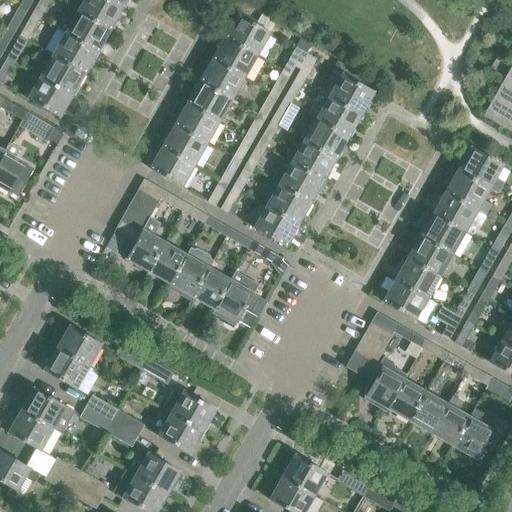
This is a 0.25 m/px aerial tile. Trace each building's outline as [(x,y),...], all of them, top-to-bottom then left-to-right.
[(22,0),(18,8),(26,13),(32,0),(22,0)] [(39,0),(31,16),(39,20),(50,0),(39,0)] [(84,0),(77,13),(109,31),(121,9),(105,0),(84,0)] [(105,0),(121,9),(126,0),(105,0)] [(26,13),(18,8),(5,30),(13,35),(26,13)] [(57,30),(96,53),(109,31),(77,13),(71,24),(65,21),(61,23),(57,30)] [(269,34),(237,15),(224,38),(256,56),(269,34)] [(18,37),(26,42),(39,20),(31,16),(18,37)] [(13,35),(5,30),(0,38),(0,55),(1,56),(13,35)] [(52,57),(84,74),(96,53),(57,30),(45,52),(52,57)] [(26,42),(18,37),(6,59),(14,64),(26,42)] [(295,48),(304,53),(310,43),(301,37),(295,48)] [(256,56),(224,38),(212,60),(244,78),(256,56)] [(282,71),(290,75),(294,67),(297,69),(306,54),(304,53),(295,48),(282,71)] [(295,78),(303,83),(316,60),(306,54),(297,69),(300,70),(295,78)] [(71,96),(84,74),(52,57),(40,79),(71,96)] [(14,64),(6,59),(0,69),(0,84),(1,85),(14,64)] [(231,100),(244,78),(212,60),(199,82),(231,100)] [(362,76),(336,61),(319,92),(327,97),(360,115),(373,93),(357,84),(362,76)] [(511,88),(511,66),(501,83),(511,88)] [(282,71),(269,92),(277,97),(290,75),(282,71)] [(283,100),(290,105),(303,83),(295,78),(283,100)] [(71,96),(40,79),(27,101),(59,119),(71,96)] [(199,82),(187,103),(219,122),(231,100),(199,82)] [(511,88),(501,83),(492,100),(511,110),(511,88)] [(265,119),(277,97),(269,92),(257,114),(265,119)] [(307,114),(315,119),(348,137),(360,115),(327,97),(320,109),(312,105),(307,114)] [(283,100),(270,122),(278,126),(290,105),(283,100)] [(511,133),(511,110),(492,100),(482,117),(511,133)] [(25,114),(3,101),(0,107),(0,108),(21,121),(25,114)] [(206,143),(219,122),(187,103),(174,125),(206,143)] [(25,114),(21,121),(18,127),(45,143),(48,137),(53,130),(25,114)] [(252,140),(265,119),(257,114),(244,136),(252,140)] [(303,140),(335,159),(348,137),(315,119),(303,140)] [(270,122),(257,144),(265,148),(278,126),(270,122)] [(194,165),(206,143),(174,125),(162,147),(194,165)] [(58,142),(62,135),(53,130),(48,137),(58,142)] [(244,136),(232,158),(240,162),(252,140),(244,136)] [(323,181),(335,159),(303,140),(290,162),(323,181)] [(3,154),(3,153),(0,158),(0,189),(9,195),(10,194),(17,198),(32,171),(25,167),(25,166),(13,160),(19,150),(8,144),(3,154)] [(253,170),(265,148),(257,144),(245,166),(253,170)] [(162,147),(149,169),(181,188),(194,165),(162,147)] [(495,178),(502,167),(470,149),(457,171),(489,189),(498,194),(504,184),(495,178)] [(227,184),(240,162),(232,158),(219,180),(227,184)] [(290,162),(278,184),(310,203),(323,181),(290,162)] [(245,166),(232,188),(240,192),(253,170),(245,166)] [(482,202),(489,189),(457,171),(445,193),(486,216),(491,207),(482,202)] [(157,203),(159,200),(164,192),(143,180),(137,191),(157,203)] [(227,184),(219,180),(207,202),(214,206),(227,184)] [(298,224),(310,203),(278,184),(265,206),(298,224)] [(227,214),(240,192),(232,188),(220,210),(227,214)] [(152,213),(157,203),(137,191),(131,201),(152,213)] [(181,212),(186,204),(164,192),(159,200),(181,212)] [(485,217),(486,216),(445,193),(432,215),(464,233),(476,212),(485,217)] [(148,219),(152,213),(131,201),(126,211),(146,223),(148,219)] [(208,217),(186,204),(181,212),(203,225),(208,217)] [(285,247),(298,224),(265,206),(252,228),(285,247)] [(511,230),(511,228),(511,210),(503,226),(511,230)] [(140,233),(146,223),(126,211),(120,221),(140,233)] [(452,255),(464,233),(432,215),(420,237),(452,255)] [(225,237),(230,229),(208,217),(203,225),(225,237)] [(148,219),(146,223),(140,233),(134,244),(126,258),(125,260),(147,273),(164,244),(151,237),(158,225),(148,219)] [(120,221),(114,232),(134,244),(140,233),(120,221)] [(499,252),(511,230),(503,226),(491,248),(499,252)] [(252,242),(230,229),(225,237),(247,250),(252,242)] [(134,244),(114,232),(106,246),(126,258),(134,244)] [(440,277),(452,255),(420,237),(407,258),(440,277)] [(275,255),(252,242),(247,250),(270,263),(275,255)] [(147,273),(169,285),(185,256),(164,244),(147,273)] [(486,274),(499,252),(491,248),(478,270),(486,274)] [(189,250),(185,256),(169,285),(167,288),(189,301),(191,297),(207,269),(211,262),(209,261),(208,256),(197,250),(191,251),(189,250)] [(499,281),(511,260),(504,255),(492,277),(499,281)] [(407,258),(395,280),(427,298),(440,277),(407,258)] [(213,310),(229,281),(207,269),(191,297),(213,310)] [(474,296),(486,274),(478,270),(466,291),(474,296)] [(234,326),(236,323),(252,294),(257,285),(243,277),(234,273),(229,281),(213,310),(221,314),(219,318),(234,326)] [(492,277),(479,299),(487,303),(499,281),(492,277)] [(414,321),(427,298),(395,280),(382,303),(414,321)] [(453,313),(461,318),(474,296),(466,291),(453,313)] [(474,325),(487,303),(479,299),(467,321),(474,325)] [(371,324),(391,335),(397,325),(377,313),(371,324)] [(448,340),(461,318),(453,313),(440,336),(448,340)] [(511,345),(511,320),(501,340),(511,345)] [(461,347),(474,325),(467,321),(454,343),(461,347)] [(365,334),(385,345),(391,335),(371,324),(365,334)] [(101,346),(69,328),(57,350),(88,368),(101,346)] [(399,336),(421,349),(425,341),(403,328),(399,336)] [(359,345),(379,356),(385,345),(365,334),(359,345)] [(511,375),(511,345),(501,340),(488,362),(511,375)] [(447,354),(425,341),(421,349),(443,361),(447,354)] [(114,356),(140,371),(147,359),(121,345),(114,356)] [(372,367),(373,367),(379,356),(359,345),(352,356),(372,367)] [(75,390),(88,368),(57,350),(44,372),(75,390)] [(443,361),(465,374),(469,366),(447,354),(443,361)] [(346,368),(365,379),(372,367),(352,356),(346,368)] [(362,394),(365,396),(387,409),(404,379),(406,375),(394,369),(392,363),(383,358),(362,394)] [(147,359),(140,371),(166,385),(173,374),(147,359)] [(484,390),(485,390),(491,379),(469,366),(465,374),(486,386),(484,390)] [(426,392),(404,379),(387,409),(409,421),(426,392)] [(511,395),(511,390),(491,379),(485,390),(508,403),(511,395)] [(161,409),(170,415),(202,432),(215,410),(183,392),(174,387),(161,409)] [(33,388),(21,411),(53,429),(60,433),(72,411),(65,407),(33,388)] [(448,404),(426,392),(409,421),(431,433),(448,404)] [(453,395),(448,404),(431,433),(453,446),(470,417),(459,410),(464,402),(453,395)] [(91,396),(85,407),(111,422),(117,411),(91,396)] [(78,418),(105,433),(111,422),(85,407),(78,418)] [(480,422),(485,414),(475,408),(470,417),(453,446),(475,458),(482,446),(490,451),(498,436),(490,431),(492,429),(480,422)] [(40,451),(53,429),(21,411),(8,433),(35,449),(29,459),(49,470),(54,460),(40,451)] [(117,411),(111,422),(137,437),(143,425),(117,411)] [(189,455),(202,432),(170,415),(158,437),(189,455)] [(111,422),(105,433),(131,448),(137,437),(111,422)] [(0,452),(0,482),(16,492),(25,478),(34,484),(39,475),(44,478),(49,470),(29,459),(25,466),(0,452)] [(179,472),(147,454),(135,476),(167,494),(179,472)] [(294,455),(282,478),(314,496),(326,473),(294,455)] [(49,470),(75,485),(82,473),(56,458),(54,460),(49,470)] [(156,511),(167,494),(135,476),(123,469),(110,491),(145,511),(156,511)] [(43,480),(69,495),(75,485),(49,470),(44,478),(43,480)] [(336,482),(362,497),(369,486),(343,471),(336,482)] [(108,488),(82,473),(75,485),(101,499),(108,488)] [(290,511),(304,511),(314,496),(282,478),(269,500),(290,511)] [(95,510),(101,499),(75,485),(69,495),(95,510)] [(369,486),(362,497),(387,511),(388,511),(395,501),(369,486)]
